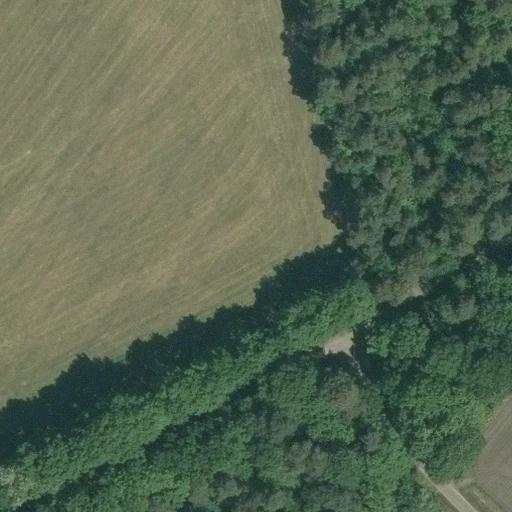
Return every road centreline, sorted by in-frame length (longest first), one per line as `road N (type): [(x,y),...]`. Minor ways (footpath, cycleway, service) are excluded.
road 1 (unclassified): [(0,508),(342,322)]
road 2 (unclassified): [(466,511),(396,423),(342,322)]
road 3 (unclassified): [(342,322),(511,224)]
